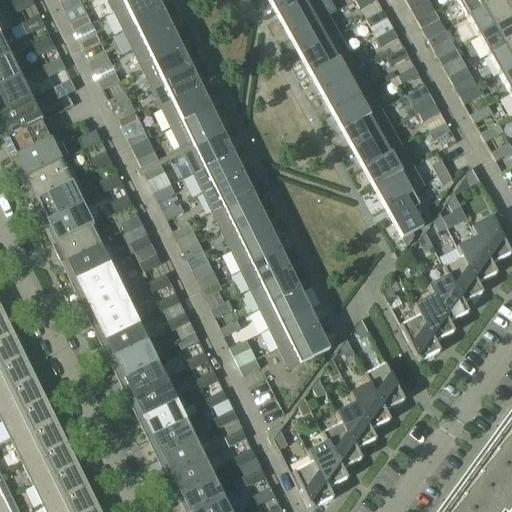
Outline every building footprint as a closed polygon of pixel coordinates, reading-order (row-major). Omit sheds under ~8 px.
[(29,0),(16,0),(9,4),(15,15),(32,7),(29,0)] [(77,0),(72,0),(59,6),(63,15),(80,6),(77,0)] [(105,0),(113,15),(142,0),(105,0)] [(142,0),(113,15),(122,34),(162,15),(154,0),(142,0)] [(266,0),(276,17),(307,0),(266,0)] [(307,0),(276,17),(288,40),(327,18),(334,14),(325,0),(307,0)] [(374,0),(359,0),(354,3),(359,11),(375,2),(374,0)] [(425,0),(412,0),(405,4),(409,12),(427,2),(425,0)] [(456,0),(455,1),(466,20),(501,0),(456,0)] [(501,0),(466,20),(476,39),(511,18),(511,10),(511,9),(509,11),(502,0),(501,0)] [(364,22),(369,30),(386,21),(381,13),(364,22)] [(433,13),(415,23),(420,31),(438,22),(433,13)] [(122,34),(132,53),(171,34),(162,15),(122,34)] [(38,17),(20,26),(26,37),(43,29),(38,17)] [(86,17),(69,26),(73,34),(90,26),(86,17)] [(288,40),(299,58),(337,37),(327,18),(288,40)] [(511,18),(476,39),(487,57),(511,43),(511,18)] [(392,31),(375,41),(379,49),(396,39),(392,31)] [(426,42),(430,50),(448,40),(444,32),(426,42)] [(132,53),(141,73),(181,53),(171,34),(132,53)] [(95,37),(78,45),(82,53),(99,45),(95,37)] [(299,58),(309,77),(348,56),(337,37),(299,58)] [(0,62),(9,58),(0,39),(0,62)] [(31,47),(36,59),(54,50),(48,39),(31,47)] [(511,43),(487,57),(498,76),(511,68),(511,43)] [(385,60),(390,68),(407,58),(402,50),(385,60)] [(459,59),(454,51),(436,61),(441,69),(459,59)] [(141,73),(151,92),(190,73),(181,53),(141,73)] [(88,64),(92,73),(109,65),(105,56),(88,64)] [(309,77),(320,96),(358,75),(348,56),(309,77)] [(0,62),(0,88),(20,79),(9,58),(0,62)] [(64,72),(59,60),(41,69),(47,80),(64,72)] [(511,68),(498,76),(508,95),(511,93),(511,68)] [(417,77),(413,69),(396,78),(400,86),(417,77)] [(465,70),(447,80),(452,88),(470,78),(465,70)] [(151,92),(160,112),(200,92),(190,73),(151,92)] [(320,96),(331,115),(369,93),(358,75),(320,96)] [(119,84),(114,76),(97,84),(101,92),(119,84)] [(0,88),(0,115),(30,101),(20,79),(0,88)] [(75,93),(69,82),(52,90),(57,101),(75,93)] [(423,88),(406,97),(411,105),(428,96),(423,88)] [(458,99),(462,107),(480,97),(476,89),(458,99)] [(160,112),(170,131),(209,112),(200,92),(160,112)] [(331,115),(341,134),(379,112),(369,93),(331,115)] [(107,103),(111,112),(128,103),(124,95),(107,103)] [(0,115),(0,138),(6,151),(45,132),(30,101),(0,115)] [(438,115),(434,107),(417,116),(421,124),(438,115)] [(468,118),(473,126),(491,116),(486,108),(468,118)] [(170,131),(181,153),(220,134),(209,112),(170,131)] [(341,134),(352,153),(390,131),(379,112),(341,134)] [(116,123),(120,131),(137,123),(133,114),(116,123)] [(444,126),(428,135),(432,143),(449,134),(444,126)] [(501,135),(497,127),(479,137),(483,145),(501,135)] [(352,153),(362,172),(401,150),(390,131),(352,153)] [(6,151),(21,182),(60,163),(68,160),(56,137),(49,140),(45,132),(6,151)] [(94,133),(77,141),(82,152),(100,144),(94,133)] [(126,142),(130,150),(147,142),(143,134),(126,142)] [(181,153),(192,176),(231,157),(220,134),(181,153)] [(489,156),(494,164),(511,154),(507,146),(489,156)] [(362,172),(373,190),(411,169),(401,150),(362,172)] [(105,154),(87,162),(93,174),(110,165),(105,154)] [(136,162),(140,171),(157,162),(153,154),(136,162)] [(192,176),(201,196),(241,176),(231,157),(192,176)] [(21,182),(32,204),(71,185),(60,163),(21,182)] [(430,168),(436,180),(446,174),(440,163),(430,168)] [(142,176),(146,184),(163,176),(159,167),(142,176)] [(373,190),(383,209),(422,188),(411,169),(373,190)] [(463,180),(469,191),(470,190),(470,189),(478,185),(470,170),(463,180)] [(446,174),(436,180),(441,188),(451,182),(446,174)] [(121,187),(115,175),(98,184),(103,195),(121,187)] [(201,196),(211,215),(250,196),(241,176),(201,196)] [(32,204),(42,225),(81,206),(71,185),(32,204)] [(152,196),(156,204),(173,196),(169,187),(152,196)] [(422,188),(383,209),(405,249),(406,249),(413,238),(411,234),(420,229),(426,221),(412,194),(422,189),(422,188)] [(211,215),(220,235),(260,215),(250,196),(211,215)] [(445,205),(450,215),(460,210),(452,196),(445,205)] [(108,205),(114,217),(131,209),(126,197),(108,205)] [(42,225),(53,247),(92,228),(81,206),(42,225)] [(161,215),(166,224),(183,215),(179,207),(161,215)] [(220,235),(230,254),(269,235),(260,215),(220,235)] [(438,215),(431,225),(436,235),(445,230),(438,215)] [(469,231),(474,241),(475,240),(487,264),(488,264),(490,267),(508,258),(509,257),(498,236),(505,233),(496,217),(469,231)] [(119,227),(123,236),(141,228),(136,219),(119,227)] [(192,235),(188,226),(171,235),(175,243),(192,235)] [(53,247),(62,266),(100,248),(91,230),(92,229),(92,228),(53,247)] [(230,254),(239,273),(279,254),(269,235),(230,254)] [(416,244),(422,254),(431,249),(423,235),(416,244)] [(146,238),(128,246),(133,256),(150,247),(146,238)] [(455,251),(460,260),(461,260),(473,284),(474,283),(476,287),(494,277),(494,278),(495,277),(490,267),(488,264),(487,264),(475,240),(474,241),(455,251)] [(202,254),(197,246),(180,254),(184,262),(202,254)] [(62,266),(72,286),(109,268),(100,248),(62,266)] [(239,273),(249,293),(288,274),(279,254),(239,273)] [(409,254),(402,264),(407,274),(417,269),(409,254)] [(160,267),(155,257),(138,266),(142,275),(160,267)] [(441,270),(446,280),(447,279),(459,303),(460,302),(462,306),(480,297),(481,296),(476,287),(474,283),(473,284),(461,260),(460,260),(441,270)] [(207,265),(190,273),(194,282),(211,274),(207,265)] [(72,286),(81,305),(119,287),(109,268),(72,286)] [(249,293),(258,312),(298,293),(288,274),(249,293)] [(147,285),(152,294),(169,286),(165,277),(147,285)] [(426,290),(431,299),(432,299),(445,322),(446,322),(448,325),(465,316),(466,316),(467,316),(462,306),(460,302),(459,303),(447,279),(446,280),(426,290)] [(221,293),(217,284),(199,293),(203,301),(221,293)] [(380,294),(385,304),(386,304),(386,303),(394,299),(386,285),(380,294)] [(81,305),(91,325),(128,306),(119,287),(81,305)] [(258,312),(268,332),(307,312),(298,293),(258,312)] [(157,305),(161,314),(179,305),(174,296),(157,305)] [(412,309),(417,319),(418,318),(431,342),(432,341),(433,345),(451,336),(453,335),(448,325),(446,322),(445,322),(432,299),(431,299),(412,309)] [(209,312),(213,321),(230,312),(226,304),(209,312)] [(91,325),(100,344),(138,326),(128,306),(91,325)] [(268,332),(277,351),(317,332),(307,312),(268,332)] [(166,324),(171,333),(188,325),(184,316),(166,324)] [(0,341),(9,337),(0,318),(0,341)] [(418,318),(417,319),(398,328),(417,366),(419,365),(437,355),(437,356),(438,355),(433,345),(432,341),(431,342),(418,318)] [(360,322),(353,332),(359,343),(360,342),(368,337),(360,322)] [(236,323),(218,332),(222,340),(240,332),(236,323)] [(100,344),(110,363),(147,345),(138,326),(100,344)] [(317,332),(277,351),(287,371),(327,352),(317,332)] [(176,343),(180,353),(198,344),(193,335),(176,343)] [(0,341),(0,367),(19,359),(9,337),(0,341)] [(338,352),(344,362),(353,357),(345,342),(338,352)] [(228,351),(232,359),(249,351),(245,343),(228,351)] [(110,363),(119,383),(156,365),(147,345),(110,363)] [(185,363),(190,372),(207,364),(203,354),(185,363)] [(0,367),(0,394),(30,380),(19,359),(0,367)] [(237,370),(242,379),(259,371),(254,362),(237,370)] [(339,377),(331,362),(324,371),(329,382),(339,377)] [(119,383),(129,402),(166,384),(156,365),(119,383)] [(362,378),(367,387),(368,387),(381,411),(382,410),(383,414),(401,404),(401,405),(403,404),(383,366),(362,378)] [(195,382),(199,391),(217,383),(212,374),(195,382)] [(0,394),(0,421),(40,402),(30,380),(0,394)] [(310,391),(315,401),(325,396),(317,381),(310,391)] [(129,402),(138,422),(175,403),(166,384),(129,402)] [(348,397),(353,407),(354,406),(366,430),(367,430),(369,433),(387,424),(388,423),(383,414),(382,410),(381,411),(368,387),(367,387),(348,397)] [(222,393),(204,402),(209,411),(226,403),(222,393)] [(311,416),(303,401),(296,410),(301,421),(311,416)] [(0,421),(0,423),(10,443),(51,423),(40,402),(0,421)] [(138,422),(148,441),(185,423),(175,403),(138,422)] [(334,417),(339,426),(340,426),(352,450),(353,449),(355,453),(373,443),(373,444),(374,443),(369,433),(367,430),(366,430),(354,406),(353,407),(334,417)] [(236,422),(231,413),(214,421),(218,430),(236,422)] [(10,443),(20,465),(61,445),(51,423),(10,443)] [(148,441),(157,460),(194,442),(185,423),(148,441)] [(320,436),(325,446),(326,445),(338,469),(339,469),(341,472),(359,463),(360,462),(355,453),(353,449),(352,450),(340,426),(339,426),(320,436)] [(245,441),(241,432),(223,440),(228,450),(245,441)] [(511,511),(511,433),(500,447),(501,449),(483,470),(485,471),(467,492),(469,493),(452,511),(511,511)] [(272,442),(278,453),(279,453),(278,452),(286,449),(278,434),(272,442)] [(157,460),(167,480),(204,462),(194,442),(157,460)] [(20,465),(31,486),(72,466),(61,445),(20,465)] [(305,456),(310,465),(311,465),(324,489),(325,488),(327,492),(344,482),(344,483),(346,482),(341,472),(339,469),(338,469),(326,445),(325,446),(305,456)] [(250,451),(233,460),(237,469),(255,461),(250,451)] [(167,480),(176,499),(213,481),(204,462),(167,480)] [(311,465),(310,465),(289,476),(297,492),(300,491),(310,511),(311,511),(312,511),(330,502),(332,501),(327,492),(325,488),(324,489),(311,465)] [(31,486),(41,508),(83,488),(72,466),(31,486)] [(259,471),(242,479),(247,488),(264,480),(259,471)] [(0,494),(3,500),(9,497),(0,477),(0,494)] [(176,499),(182,511),(199,511),(223,500),(213,481),(176,499)] [(41,508),(43,511),(87,511),(93,509),(83,488),(41,508)] [(252,498),(256,508),(274,500),(269,490),(252,498)] [(3,500),(8,511),(16,511),(9,497),(3,500)] [(199,511),(228,511),(223,500),(199,511)]
